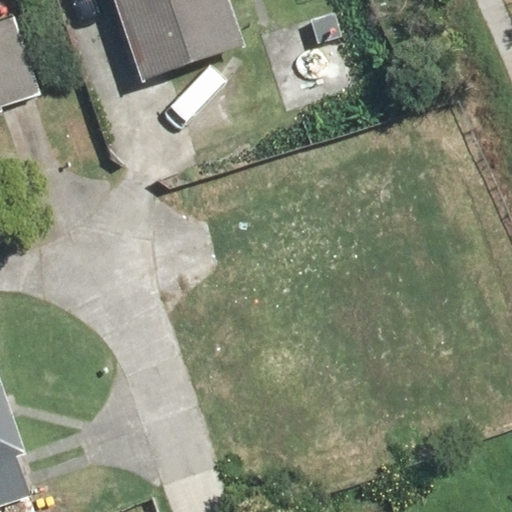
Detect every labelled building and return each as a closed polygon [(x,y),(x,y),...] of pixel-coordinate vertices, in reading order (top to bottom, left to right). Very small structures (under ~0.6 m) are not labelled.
[(233,0),(114,0),(144,87),(251,51),(233,0)] [(334,8),(261,36),(292,117),(365,88),(334,8)] [(0,23),(0,112),(51,95),(24,15),(0,23)] [(328,231),(300,240),(367,437),(484,397),(402,159),(314,189),(328,231)] [(0,508),(41,496),(0,371),(0,508)]
